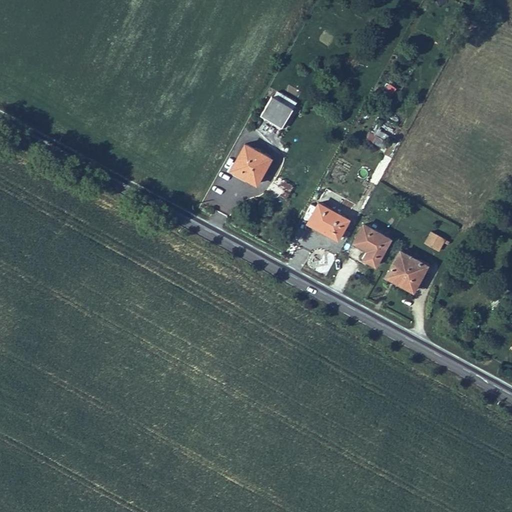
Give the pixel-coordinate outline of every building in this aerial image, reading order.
[(327,46),(333,37),(324,30),(317,39),(327,46)] [(276,98),(264,118),(284,130),(296,110),(276,98)] [(372,133),(369,139),(386,148),(389,142),(372,133)] [(250,143),(236,169),(260,183),(275,157),(250,143)] [(319,203),(310,221),(341,237),(350,218),(319,203)] [(366,256),(379,263),(392,238),(367,224),(358,241),(371,248),(366,256)] [(434,231),(428,242),(442,249),(447,238),(434,231)] [(403,250),(388,277),(414,291),(428,264),(403,250)]
